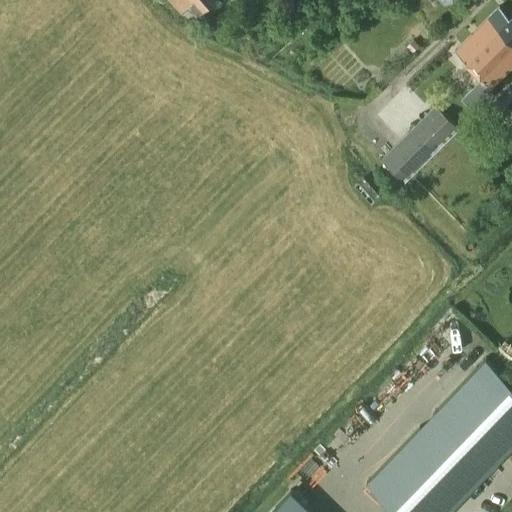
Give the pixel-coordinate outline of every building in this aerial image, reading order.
[(172,0),(182,11),(194,17),(211,0),(172,0)] [(498,6),(454,50),(490,86),(511,64),(511,13),(509,17),(498,6)] [(260,46),(270,57),(289,41),(279,29),(260,46)] [(407,45),(413,51),(420,45),(414,38),(407,45)] [(511,82),(501,93),(511,103),(511,82)] [(459,128),(435,104),(380,158),(403,182),(459,128)] [(380,196),(363,178),(353,187),(370,206),(380,196)] [(511,356),(511,346),(508,343),(499,352),(508,361),(511,356)] [(445,511),(511,443),(511,382),(485,356),(366,480),(398,511),(445,511)] [(314,511),(290,489),(267,511),(314,511)]
